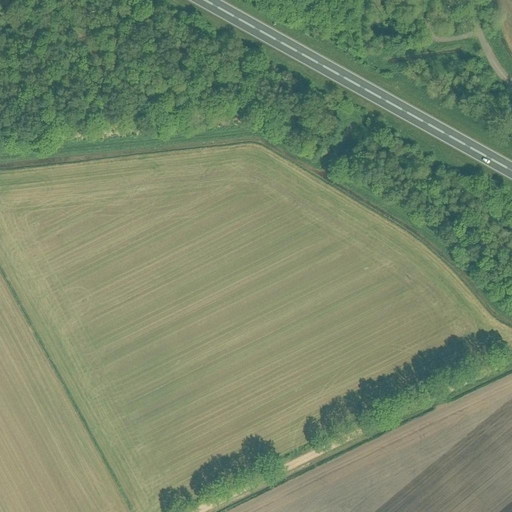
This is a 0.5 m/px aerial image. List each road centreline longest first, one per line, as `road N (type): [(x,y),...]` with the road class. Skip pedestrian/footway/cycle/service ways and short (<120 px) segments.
road 1 (trunk): [(511,172),(202,0)]
road 2 (track): [(197,511),(511,358)]
